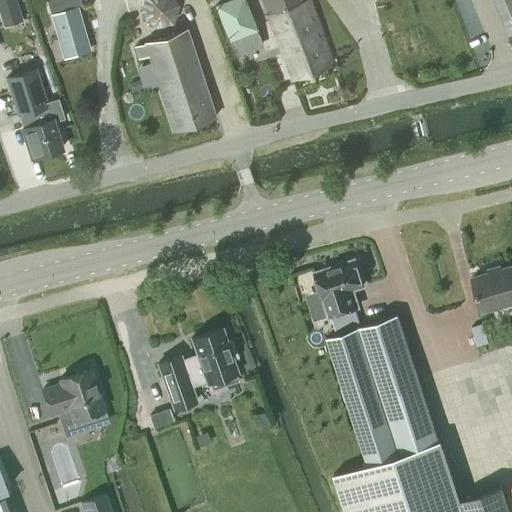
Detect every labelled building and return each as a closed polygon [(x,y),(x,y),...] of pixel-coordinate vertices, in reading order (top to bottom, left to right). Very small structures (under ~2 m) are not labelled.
[(7,0),(0,3),(0,5),(10,29),(26,22),(16,0),(7,0)] [(145,0),(142,12),(155,26),(172,21),(178,4),(174,0),(145,0)] [(248,0),(222,0),(217,2),(237,56),(266,44),(248,0)] [(261,0),(292,80),(332,65),(307,0),(261,0)] [(511,0),(490,0),(505,34),(511,31),(511,0)] [(77,7),(52,14),(64,57),(89,50),(77,7)] [(172,131),(215,118),(187,29),(145,42),(145,44),(136,46),(139,58),(149,55),(172,131)] [(36,67),(5,77),(18,117),(19,117),(22,127),(32,159),(61,149),(52,121),(64,117),(58,97),(47,101),(36,67)] [(362,287),(353,261),(313,274),(328,317),(357,308),(351,291),(362,287)] [(511,265),(472,277),(476,289),(482,310),(511,300),(511,265)] [(398,315),(328,338),(369,463),(439,440),(398,315)] [(181,363),(179,356),(156,364),(172,409),(195,401),(189,384),(204,379),(205,383),(219,378),(222,386),(237,381),(234,373),(236,373),(231,359),(236,358),(230,340),(225,341),(221,328),(190,339),(196,358),(181,363)] [(511,345),(448,363),(466,428),(490,421),(493,433),(505,430),(508,442),(511,440),(511,345)] [(56,386),(43,390),(52,415),(71,409),(75,421),(105,411),(91,369),(61,379),(63,386),(57,388),(56,386)] [(61,417),(30,427),(54,501),(68,497),(64,483),(78,479),(70,455),(55,460),(49,440),(67,434),(61,417)] [(369,463),(333,475),(345,511),(511,511),(502,485),(461,498),(442,439),(439,440),(369,463)] [(0,511),(9,511),(3,496),(1,497),(0,494),(0,492),(7,490),(0,472),(0,511)] [(83,511),(111,511),(106,495),(81,504),(83,511)]
